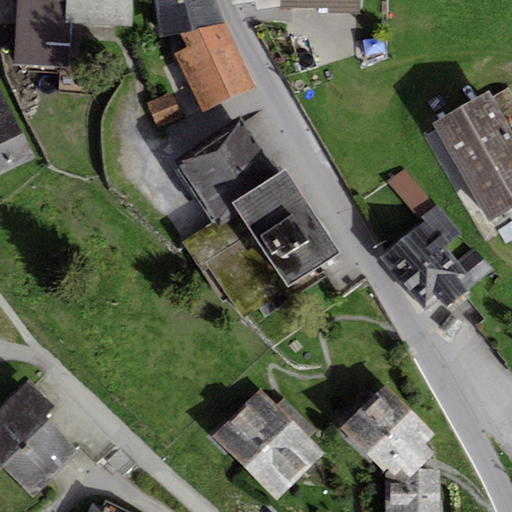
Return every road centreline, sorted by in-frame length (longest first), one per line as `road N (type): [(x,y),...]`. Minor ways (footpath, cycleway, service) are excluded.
road 1 (unclassified): [(451,400),(225,0)]
road 2 (unclassified): [(508,511),(451,400)]
